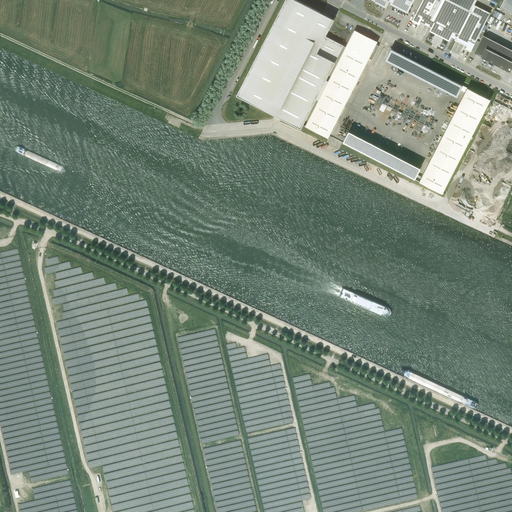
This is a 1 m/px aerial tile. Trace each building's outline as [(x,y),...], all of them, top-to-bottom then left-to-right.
[(372,60),(379,46),(353,32),(346,47),(325,36),(334,19),(296,0),(285,0),(236,95),(301,128),(303,125),(328,138),(369,58),(372,60)] [(385,6),(387,1),(407,11),(412,0),(373,0),(385,6)] [(415,15),(412,21),(418,25),(422,17),(435,23),(430,31),(449,40),(453,32),(468,40),(467,42),(468,42),(469,42),(468,42),(481,17),(470,12),(475,0),(422,0),(415,15),(415,14),(414,15),(415,15)] [(511,0),(503,0),(500,8),(511,13),(511,0)] [(508,71),(509,71),(511,66),(511,49),(483,35),(474,53),(503,68),(508,71)] [(489,100),(467,88),(419,181),(441,193),(489,100)] [(388,115),(409,125),(415,113),(411,111),(412,109),(403,105),(401,110),(398,108),(399,106),(395,103),(396,101),(385,96),(376,116),(386,120),(388,115)] [(336,144),(410,176),(415,164),(341,132),(336,144)]
